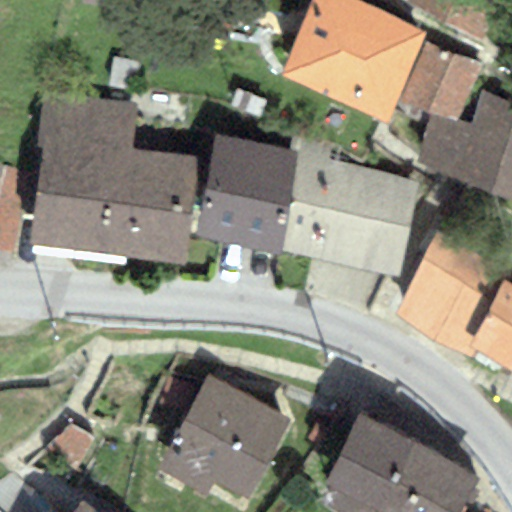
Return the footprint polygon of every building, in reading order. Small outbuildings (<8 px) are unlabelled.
[(425,21),(376,0),(307,0),(281,54),(384,96),(425,21)] [(491,0),(425,0),(479,25),(491,0)] [(478,60),(425,35),(397,87),(455,108),(478,60)] [(137,99),(48,87),(31,228),(183,247),(196,142),(132,134),(137,99)] [(511,99),(479,87),(467,120),(433,107),(418,148),(511,183),(511,99)] [(298,141),(216,124),(197,213),(277,230),(298,141)] [(331,148),(298,141),(277,230),(397,259),(415,173),(329,155),(331,148)] [(24,174),(0,169),(0,245),(9,247),(24,174)] [(511,279),(432,230),(391,296),(468,344),(475,332),(511,355),(511,279)] [(288,411),(210,366),(159,454),(203,479),(213,461),(247,481),(288,411)] [(481,465),(359,394),(313,478),(371,511),(450,511),(457,503),(481,465)] [(110,511),(81,489),(59,511),(110,511)] [(473,511),(457,503),(450,511),(473,511)]
